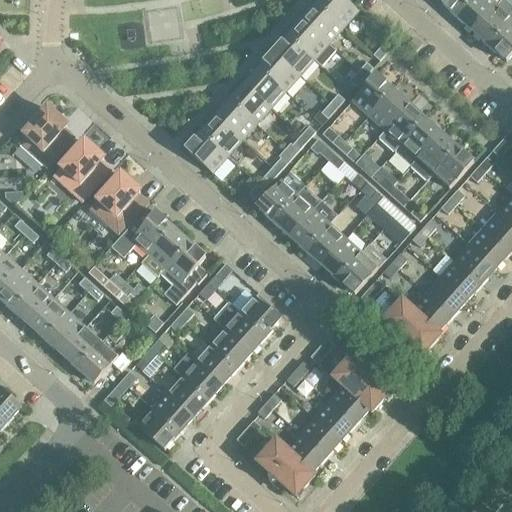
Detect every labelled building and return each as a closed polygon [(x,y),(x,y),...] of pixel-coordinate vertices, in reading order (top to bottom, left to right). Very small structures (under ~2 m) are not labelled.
[(343,0),(322,0),(317,6),(343,30),(358,13),(343,0)] [(445,0),(441,4),(457,19),(473,0),(445,0)] [(488,0),(473,0),(457,19),(473,33),(497,7),(488,0)] [(511,7),(503,0),(502,0),(497,7),(473,33),(490,48),(511,22),(511,7)] [(343,30),(317,6),(302,22),(329,46),(343,30)] [(336,53),(302,22),(288,38),(314,62),(322,69),(336,53)] [(511,22),(490,48),(507,63),(511,56),(511,22)] [(314,62),(288,38),(274,54),(300,78),(314,62)] [(414,39),(407,47),(415,54),(422,46),(414,39)] [(380,63),(388,53),(382,47),(373,57),(380,63)] [(300,78),(274,54),(259,70),(285,94),(300,78)] [(365,79),(373,70),(366,64),(359,73),(365,79)] [(285,94),(259,70),(245,87),(271,110),(285,94)] [(365,79),(359,73),(350,83),(356,89),(365,79)] [(376,77),(353,103),(369,118),(392,91),(376,77)] [(271,110),(245,87),(230,103),(256,126),(271,110)] [(392,91),(369,118),(385,132),(408,106),(392,91)] [(336,111),(344,102),(338,96),(330,105),(336,111)] [(256,126),(230,103),(216,119),(242,142),(256,126)] [(336,111),(330,105),(321,115),(328,121),(336,111)] [(408,106),(385,132),(401,146),(424,120),(408,106)] [(48,110),(34,126),(29,121),(20,130),(26,135),(25,136),(25,137),(19,144),(47,169),(74,139),(64,130),(67,127),(48,110)] [(242,142),(216,119),(201,135),(228,158),(242,142)] [(424,120),(401,146),(417,161),(441,135),(424,120)] [(308,143),(316,134),(309,128),(301,137),(308,143)] [(371,167),(329,129),(322,136),(364,174),(371,167)] [(511,146),(511,135),(510,134),(493,152),(501,159),(511,146)] [(228,158),(201,135),(186,151),(213,175),(228,158)] [(441,135),(417,161),(433,175),(457,149),(441,135)] [(308,143),(301,137),(292,147),(299,153),(308,143)] [(85,143),(61,169),(53,178),(82,204),(111,172),(101,163),(103,160),(85,143)] [(335,156),(326,148),(319,155),(328,163),(335,156)] [(457,149),(433,175),(450,190),(473,164),(457,149)] [(335,156),(328,163),(338,172),(344,165),(335,156)] [(495,165),(487,159),(478,169),(485,176),(495,165)] [(279,175),(287,166),(281,160),(272,169),(279,175)] [(279,175),(272,169),(264,179),(270,185),(279,175)] [(485,176),(478,169),(471,177),(478,184),(485,176)] [(121,176),(98,202),(89,211),(118,237),(147,205),(137,196),(140,193),(121,176)] [(358,177),(351,184),(361,192),(367,185),(358,177)] [(387,195),(394,188),(384,179),(378,186),(387,195)] [(281,183),(257,209),(274,224),(297,198),(281,183)] [(367,185),(361,192),(370,201),(376,194),(367,185)] [(255,202),(264,192),(257,186),(249,196),(255,202)] [(387,195),(397,203),(403,196),(394,188),(387,195)] [(290,238),(322,203),(305,189),(297,198),(274,224),(290,238)] [(466,198),(459,191),(449,201),(457,208),(466,198)] [(511,199),(498,216),(511,228),(511,199)] [(457,208),(449,201),(442,210),(449,216),(457,208)] [(306,253),(330,227),(338,218),(322,203),(290,238),(306,253)] [(390,206),(383,213),(393,221),(399,214),(390,206)] [(420,224),(426,217),(417,208),(410,216),(420,224)] [(399,214),(393,221),(402,230),(408,223),(399,214)] [(137,245),(149,256),(173,230),(156,215),(142,230),(134,224),(111,249),(124,260),(137,245)] [(511,228),(498,216),(483,232),(510,255),(511,252),(511,228)] [(30,230),(20,222),(14,228),(24,237),(30,230)] [(437,230),(430,223),(421,233),(428,240),(437,230)] [(330,227),(306,253),(322,267),(346,241),(330,227)] [(30,230),(24,237),(33,245),(39,239),(30,230)] [(160,276),(189,244),(173,230),(149,256),(141,265),(157,279),(160,276)] [(483,232),(469,248),(495,271),(510,255),(483,232)] [(428,240),(421,233),(413,242),(420,248),(428,240)] [(346,241),(322,267),(338,281),(362,255),(346,241)] [(206,259),(189,244),(160,276),(172,287),(164,296),(176,307),(199,282),(191,275),(206,259)] [(370,246),(362,255),(338,281),(355,296),(387,261),(370,246)] [(469,248),(455,264),(481,287),(495,271),(469,248)] [(56,265),(62,259),(53,251),(47,257),(56,265)] [(400,272),(408,262),(401,255),(392,265),(400,272)] [(5,258),(0,263),(0,295),(21,272),(5,258)] [(65,274),(71,267),(62,259),(56,265),(65,274)] [(455,264),(440,280),(467,303),(481,287),(455,264)] [(400,272),(392,265),(384,274),(391,281),(400,272)] [(21,272),(0,295),(0,300),(14,313),(37,286),(21,272)] [(208,285),(215,292),(223,282),(216,276),(208,285)] [(88,294),(94,288),(85,279),(79,286),(88,294)] [(386,287),(378,280),(361,299),(369,306),(386,287)] [(440,280),(426,296),(452,319),(467,303),(440,280)] [(113,297),(118,290),(109,282),(103,288),(113,297)] [(208,285),(199,295),(206,301),(215,292),(208,285)] [(37,286),(14,313),(30,327),(53,301),(37,286)] [(97,303),(103,296),(94,288),(88,294),(97,303)] [(113,297),(122,305),(128,299),(118,290),(113,297)] [(426,296),(412,311),(438,335),(452,319),(426,296)] [(255,299),(241,315),(267,338),(281,322),(255,299)] [(53,301),(30,327),(46,341),(69,315),(53,301)] [(403,303),(384,324),(397,335),(395,337),(394,339),(395,342),(395,343),(396,344),(403,350),(408,345),(425,361),(432,353),(429,351),(441,338),(438,335),(412,311),(403,303)] [(267,338),(241,315),(232,307),(217,323),(226,331),(252,354),(267,338)] [(120,323),(126,317),(117,308),(111,315),(120,323)] [(194,315),(187,308),(179,318),(186,324),(194,315)] [(69,315),(46,341),(62,356),(85,330),(69,315)] [(129,332),(135,325),(126,317),(120,323),(129,332)] [(150,318),(144,325),(153,333),(159,327),(150,318)] [(186,324),(179,318),(171,327),(178,333),(186,324)] [(85,330),(62,356),(78,370),(101,344),(85,330)] [(226,331),(212,347),(238,370),(252,354),(226,331)] [(329,353),(335,346),(334,345),(327,340),(322,346),(329,353)] [(166,347),(159,341),(150,350),(157,356),(166,347)] [(101,344),(78,370),(95,385),(112,366),(118,359),(101,344)] [(323,359),(329,353),(322,346),(316,353),(323,359)] [(212,347),(197,363),(223,387),(238,370),(212,347)] [(157,356),(150,350),(142,359),(149,366),(157,356)] [(318,365),(323,359),(316,353),(310,359),(317,365),(318,365)] [(122,355),(118,359),(112,366),(121,373),(131,362),(122,355)] [(223,387),(197,363),(189,356),(174,372),(183,379),(209,403),(223,387)] [(334,380),(343,388),(369,412),(372,414),(384,401),(387,404),(394,396),(352,359),(334,380)] [(301,379),(309,370),(305,366),(303,364),(295,373),(301,379)] [(122,382),(129,389),(137,379),(130,373),(122,382)] [(293,388),(301,379),(295,373),(286,382),(293,388)] [(183,379),(168,395),(194,419),(209,403),(183,379)] [(122,382),(113,392),(104,402),(112,408),(129,389),(122,382)] [(343,388),(329,404),(355,427),(369,412),(343,388)] [(0,389),(0,419),(7,425),(22,409),(0,389)] [(168,395),(154,411),(180,435),(194,419),(168,395)] [(273,411),(281,402),(274,396),(266,405),(273,411)] [(329,404),(315,420),(341,443),(355,427),(329,404)] [(264,421),(273,411),(266,405),(258,415),(259,416),(264,421)] [(165,452),(180,435),(154,411),(139,428),(165,452)] [(315,420),(301,436),(327,459),(341,443),(315,420)] [(255,436),(261,429),(254,422),(252,424),(248,429),(255,436)] [(250,442),(255,436),(248,429),(247,430),(242,435),(250,442)] [(250,442),(242,435),(237,442),(243,447),(244,448),(250,442)] [(301,436),(286,452),(312,475),(327,459),(301,436)] [(315,477),(312,475),(286,452),(277,443),(258,464),(299,501),(306,494),(304,491),(315,477)]
